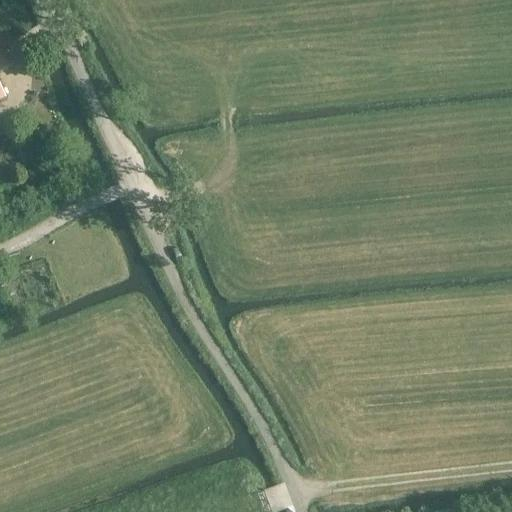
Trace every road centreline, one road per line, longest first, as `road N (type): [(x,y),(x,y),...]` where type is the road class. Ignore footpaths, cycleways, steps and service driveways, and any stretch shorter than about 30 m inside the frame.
road 1 (unclassified): [(299,511),(41,0)]
road 2 (track): [(258,510),(295,494),(511,467)]
road 3 (track): [(0,251),(132,188)]
